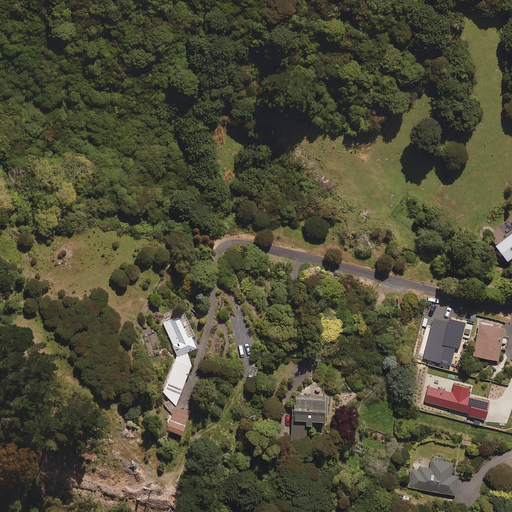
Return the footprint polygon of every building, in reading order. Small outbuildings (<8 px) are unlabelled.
[(511,234),(496,247),(508,262),(511,259),(511,234)] [(465,324),(430,315),(418,361),(453,370),(465,324)] [(187,353),(197,349),(192,337),(188,339),(179,316),(163,322),(177,356),(163,391),(177,405),(192,365),(187,353)] [(505,330),(480,324),(473,356),(498,362),(505,330)] [(491,396),(430,381),(426,399),(447,405),(445,410),(451,411),(457,417),(470,420),(472,411),(486,415),(491,396)] [(325,395),(296,395),(296,424),(292,424),(292,439),(306,439),(306,427),(325,427),(325,395)] [(190,411),(174,407),(167,431),(183,436),(190,411)] [(366,444),(359,442),(357,452),(364,454),(366,444)] [(453,463),(431,459),(430,469),(419,467),(418,471),(411,470),(408,488),(456,496),(459,478),(451,476),(453,463)]
